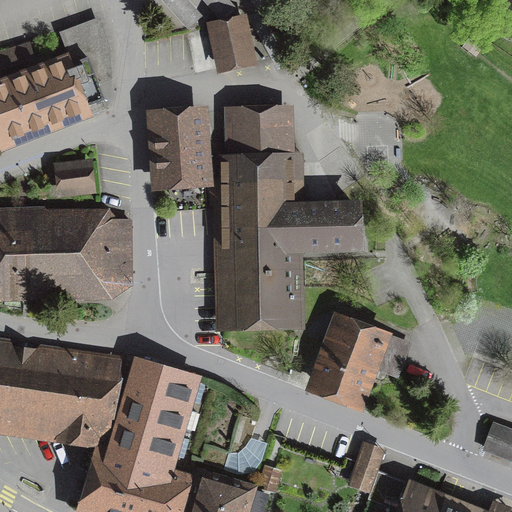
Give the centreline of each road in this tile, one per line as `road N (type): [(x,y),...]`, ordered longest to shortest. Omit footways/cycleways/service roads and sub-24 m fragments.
road 1 (residential): [(153,345),(511,482)]
road 2 (residential): [(135,121),(153,345)]
road 3 (residential): [(0,329),(153,345)]
road 4 (residential): [(0,164),(135,121)]
road 5 (residential): [(135,121),(128,0)]
